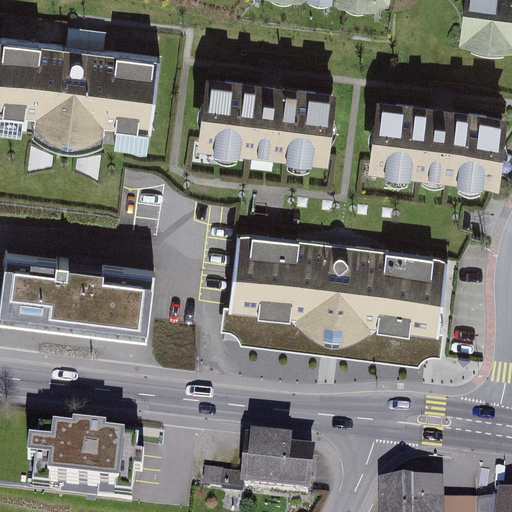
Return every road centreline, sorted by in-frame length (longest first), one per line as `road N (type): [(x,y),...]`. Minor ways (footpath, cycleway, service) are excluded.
road 1 (secondary): [(374,421),(0,378)]
road 2 (residential): [(500,434),(511,254)]
road 3 (secondary): [(500,434),(374,421)]
